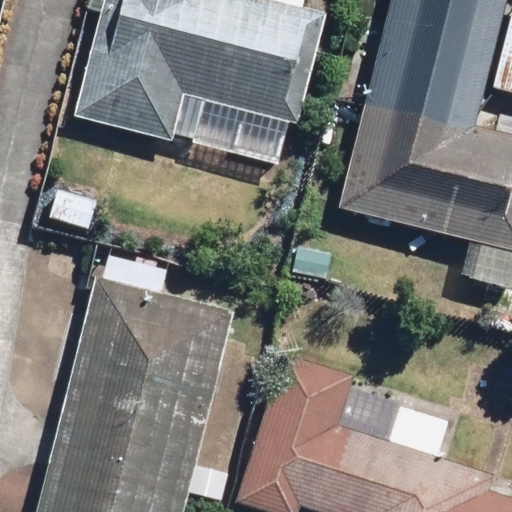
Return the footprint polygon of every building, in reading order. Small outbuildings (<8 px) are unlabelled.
[(104,0),(78,112),(282,160),(318,6),(295,0),(104,0)] [(510,0),(388,0),(340,207),(485,241),(476,280),(511,288),(511,90),(490,86),(510,0)] [(511,0),(510,0),(490,86),(511,90),(511,0)] [(108,198),(60,183),(45,228),(93,243),(108,198)] [(183,511),(234,308),(101,275),(41,511),(183,511)] [(511,511),(511,493),(494,489),(499,472),(444,456),(458,409),(276,356),(234,498),(282,511),(297,511),(300,504),(328,511),(511,511)]
